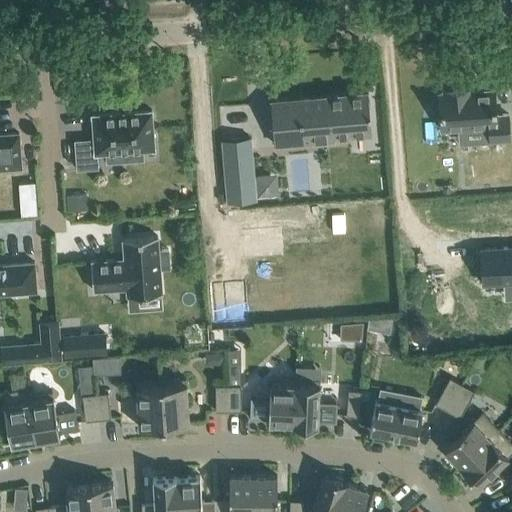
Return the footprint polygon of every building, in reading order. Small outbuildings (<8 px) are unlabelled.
[(444,92),(439,93),(441,123),(441,127),(441,129),(444,129),(459,128),(489,126),(490,140),(510,138),(508,113),(496,114),(494,89),(470,90),(470,88),(469,88),(461,88),(443,90),(444,92)] [(369,90),(271,100),(276,143),(335,137),(335,133),(373,130),(369,90)] [(153,149),(155,148),(155,146),(154,146),(152,111),(152,109),(150,109),(150,110),(94,114),(94,113),(92,114),(92,116),(94,139),(76,140),(77,168),(97,166),(96,152),(124,150),(125,160),(143,158),(142,149),(153,148),(153,149)] [(0,168),(22,167),(19,132),(0,133),(0,168)] [(250,137),(224,138),(226,201),(253,199),(250,137)] [(88,210),(87,193),(66,194),(67,211),(88,210)] [(36,208),(23,209),(23,216),(36,215),(36,208)] [(248,250),(250,265),(254,265),(255,284),(285,282),(284,276),(298,275),(297,251),(283,252),(281,226),(251,228),(252,249),(248,250)] [(124,258),(91,260),(93,289),(127,287),(127,295),(162,292),(160,267),(170,267),(168,249),(159,249),(158,235),(123,238),(124,258)] [(511,245),(481,247),(483,283),(511,281),(511,245)] [(0,292),(37,290),(35,261),(0,263),(0,292)] [(223,281),(226,321),(248,319),(245,280),(223,281)] [(59,319),(39,321),(42,361),(62,360),(59,319)] [(341,323),(340,338),(362,338),(363,321),(341,323)] [(64,335),(66,355),(106,352),(104,332),(64,335)] [(10,355),(2,356),(2,364),(10,363),(10,355)] [(251,396),(250,417),(269,418),(268,422),(292,423),(293,424),(295,378),(270,376),(270,397),(251,396)] [(186,377),(161,379),(164,424),(189,423),(186,377)] [(448,409),(462,383),(450,377),(435,402),(448,409)] [(295,378),(293,424),(318,425),(319,418),(334,418),(335,402),(319,402),(320,379),(295,378)] [(164,424),(161,379),(136,380),(139,426),(164,424)] [(474,390),(462,383),(448,409),(460,416),(474,390)] [(229,410),(228,384),(216,384),(216,410),(229,410)] [(241,384),(228,384),(229,410),(241,410),(241,384)] [(28,394),(29,394),(28,387),(2,391),(11,444),(36,439),(28,394)] [(346,414),(359,415),(361,390),(349,389),(346,414)] [(29,394),(28,394),(36,439),(60,435),(53,390),(29,394)] [(108,391),(95,393),(98,418),(111,417),(108,391)] [(98,418),(95,393),(83,394),(86,420),(98,418)] [(376,399),(370,429),(416,438),(422,408),(376,399)] [(461,466),(499,429),(482,411),(444,448),(461,465),(461,466)] [(511,451),(511,442),(499,429),(461,466),(479,484),(511,451)] [(177,475),(176,475),(178,511),(202,511),(200,474),(177,476),(177,475)] [(253,511),(253,474),(230,474),(229,511),(253,511)] [(276,511),(277,474),(253,474),(253,511),(276,511)] [(336,511),(346,481),(323,474),(311,511),(336,511)] [(178,511),(176,475),(153,477),(154,502),(142,503),(142,511),(178,511)] [(116,511),(113,481),(90,484),(93,511),(116,511)] [(347,481),(346,481),(336,511),(361,511),(368,489),(347,482),(347,481)] [(93,511),(90,484),(66,487),(68,503),(49,505),(49,511),(93,511)] [(302,511),(303,499),(290,499),(290,511),(302,511)]
